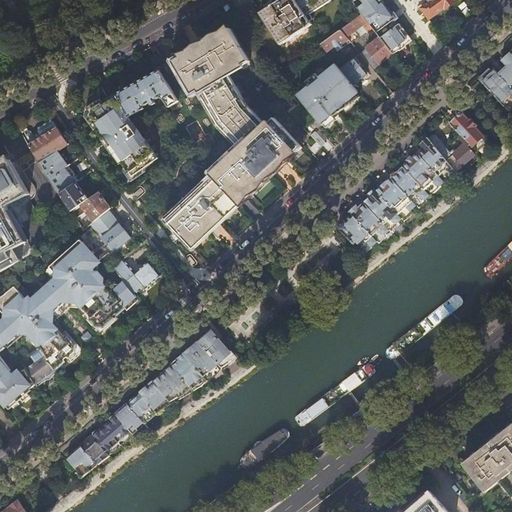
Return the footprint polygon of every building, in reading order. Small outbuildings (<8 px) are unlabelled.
[(329,0),(278,0),(261,11),(281,43),(312,23),(307,14),(329,0)] [(393,53),(399,49),(402,47),(405,45),(405,44),(409,41),(400,29),(402,27),(399,22),(396,24),(392,18),(386,23),(384,20),(393,14),(387,6),(386,7),(382,2),(379,4),(376,0),(352,0),(361,13),(372,27),(376,32),(377,34),(393,53)] [(456,0),(428,0),(429,1),(420,7),(430,20),(450,5),(456,0)] [(372,27),(361,13),(341,28),(351,40),(352,42),(359,36),(355,30),(363,24),(368,30),(372,27)] [(301,144),(276,117),(267,124),(248,104),(229,72),(250,60),(231,28),(174,61),(193,93),(199,90),(219,123),(242,148),(234,156),(208,180),(175,210),(167,218),(192,245),(203,235),(214,225),(226,214),(240,200),(261,181),(279,165),(293,151),(301,144)] [(327,51),(337,44),(341,49),(351,41),(351,40),(341,28),(320,43),(327,51)] [(393,53),(377,34),(375,36),(377,39),(366,47),(380,63),(386,58),(393,53)] [(366,47),(360,52),(373,69),(380,63),(366,47)] [(511,53),(510,52),(501,60),(506,66),(498,73),(511,88),(511,53)] [(341,68),(355,85),(367,74),(354,58),(341,68)] [(336,63),(297,94),(322,125),(331,116),(353,95),(359,90),(355,85),(341,68),(336,63)] [(511,88),(498,73),(493,67),(488,72),(481,78),(510,110),(511,111),(511,88)] [(159,69),(117,93),(130,117),(145,108),(144,105),(151,101),(153,104),(156,102),(154,99),(159,95),(165,98),(170,105),(179,100),(159,69)] [(130,117),(117,93),(90,108),(88,114),(98,132),(104,142),(106,141),(110,147),(108,148),(114,159),(116,164),(118,164),(126,179),(154,163),(142,143),(141,143),(139,141),(137,136),(136,137),(133,131),(131,132),(130,129),(129,129),(134,123),(130,117)] [(488,140),(462,112),(456,118),(450,123),(460,134),(473,142),(474,149),(473,148),(471,149),(474,153),(488,140)] [(21,123),(17,125),(21,132),(40,161),(57,150),(73,140),(71,137),(66,140),(60,130),(54,121),(50,121),(33,131),(31,136),(26,129),(25,129),(21,123)] [(428,136),(445,158),(450,153),(429,127),(424,132),(428,136)] [(445,158),(456,171),(475,154),(474,153),(469,146),(470,145),(460,134),(457,136),(463,143),(456,149),(450,153),(445,158)] [(445,181),(456,171),(445,158),(428,136),(420,143),(423,147),(417,152),(444,180),(445,181)] [(51,178),(68,165),(64,159),(67,158),(65,155),(64,154),(61,156),(57,150),(40,161),(51,178)] [(407,158),(409,160),(404,165),(403,165),(429,194),(430,193),(431,194),(441,185),(440,184),(444,180),(417,152),(413,156),(411,154),(409,156),(407,158)] [(9,155),(0,159),(0,270),(21,259),(15,247),(28,239),(10,207),(9,208),(7,205),(30,193),(9,155)] [(68,165),(51,178),(60,193),(77,181),(78,180),(75,174),(76,173),(73,170),(70,164),(68,165)] [(403,165),(402,166),(401,164),(396,169),(398,170),(391,177),(415,204),(418,206),(427,199),(426,197),(429,194),(403,165)] [(403,219),(404,219),(411,213),(409,211),(416,206),(417,207),(418,206),(415,204),(391,177),(384,183),(377,189),(374,186),(373,187),(401,217),(403,219)] [(60,193),(72,211),(89,198),(81,187),(77,181),(60,193)] [(403,219),(401,217),(373,187),(372,188),(368,192),(371,195),(364,201),(388,228),(391,231),(396,226),(395,224),(401,219),(402,220),(403,219)] [(87,211),(94,221),(109,209),(112,207),(105,198),(99,191),(89,198),(72,211),(77,218),(87,211)] [(351,213),(376,239),(379,242),(383,238),(381,236),(386,232),(388,234),(391,231),(388,228),(364,201),(359,206),(356,203),(352,206),(349,210),(351,213)] [(0,322),(0,338),(5,343),(19,332),(26,332),(33,342),(35,340),(39,346),(55,369),(63,363),(62,361),(63,361),(64,360),(65,361),(74,354),(74,348),(69,341),(67,343),(54,327),(55,317),(62,312),(67,308),(78,309),(91,325),(89,326),(94,333),(103,333),(108,329),(112,325),(111,324),(120,317),(121,318),(122,317),(125,315),(129,311),(128,309),(132,306),(130,303),(138,296),(136,294),(125,281),(121,284),(115,284),(115,280),(104,279),(104,276),(98,276),(98,270),(95,269),(95,262),(115,246),(116,249),(132,236),(121,223),(109,209),(94,221),(92,223),(97,230),(82,242),(81,240),(49,265),(56,274),(56,280),(35,297),(25,296),(16,284),(0,295),(0,306),(6,314),(6,318),(0,322)] [(337,222),(336,223),(336,225),(347,236),(345,238),(360,254),(367,248),(368,250),(375,244),(376,245),(379,242),(376,239),(351,213),(344,219),(344,218),(338,220),(337,222)] [(125,281),(136,294),(145,285),(146,287),(153,281),(161,274),(156,268),(150,260),(136,271),(125,258),(114,267),(125,281)] [(236,356),(213,330),(201,341),(223,367),(236,356)] [(0,398),(6,405),(15,397),(18,400),(22,396),(31,389),(30,388),(33,385),(23,370),(20,372),(19,371),(13,375),(10,371),(12,370),(0,354),(0,347),(5,344),(5,343),(0,338),(0,398)] [(201,341),(186,354),(207,376),(208,378),(223,367),(201,341)] [(36,383),(46,376),(55,370),(55,369),(39,346),(32,351),(38,361),(26,368),(36,383)] [(186,354),(174,365),(176,367),(194,388),(207,376),(186,354)] [(170,399),(172,401),(194,388),(176,367),(169,374),(166,371),(155,381),(170,399)] [(23,370),(33,385),(34,384),(36,383),(26,368),(23,370)] [(142,393),(157,411),(162,407),(170,399),(155,381),(142,393)] [(130,404),(145,421),(157,411),(142,393),(130,404)] [(130,429),(133,432),(145,421),(130,404),(124,408),(127,411),(125,414),(123,412),(121,412),(118,414),(117,414),(119,416),(130,429)] [(94,436),(106,450),(107,449),(118,439),(130,429),(119,416),(117,414),(111,420),(112,422),(110,424),(109,423),(103,429),(104,430),(102,431),(100,430),(94,436)] [(511,493),(511,422),(489,442),(464,462),(487,490),(500,479),(511,493)] [(96,462),(109,452),(106,450),(94,436),(94,435),(82,445),(95,460),(96,462)] [(82,445),(68,458),(78,470),(80,472),(95,460),(82,445)] [(448,511),(432,491),(411,509),(407,511),(448,511)] [(28,511),(19,499),(2,511),(28,511)]
